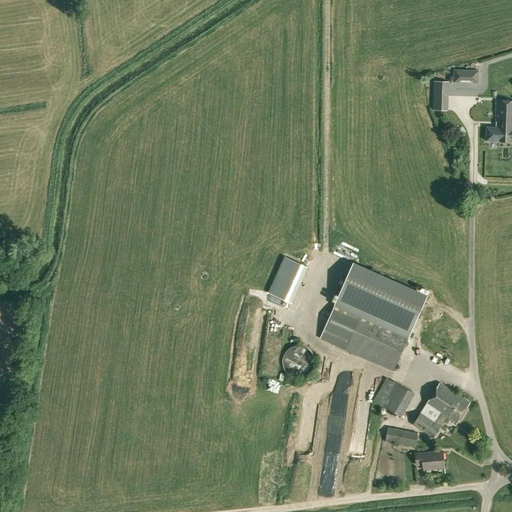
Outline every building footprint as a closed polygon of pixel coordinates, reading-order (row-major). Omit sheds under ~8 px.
[(433,110),(448,110),(449,81),(434,81),(433,110)] [(486,140),(511,140),(511,101),(496,101),(495,121),(496,121),(495,127),(487,127),(486,140)] [(444,332),(417,317),(427,296),(352,264),(320,337),(395,370),(406,344),(432,356),(444,332)] [(270,345),(282,346),(283,335),(270,334),(270,345)] [(283,357),(283,358),(283,360),(283,361),(283,363),(283,364),(283,365),(284,367),(284,368),(285,369),(285,371),(286,372),(287,373),(288,374),(289,375),(290,376),(292,376),(293,377),(294,377),(296,378),(297,378),(298,378),(300,378),(301,378),(303,378),(304,377),(305,377),(307,376),(308,375),(309,375),(310,374),(311,373),(312,372),(313,371),(314,369),(314,368),(315,367),(315,365),(315,364),(315,363),(315,361),(315,360),(315,358),(315,357),(314,356),(314,354),(313,353),(312,352),(311,351),(310,350),(309,349),(308,348),(307,347),(305,347),(304,346),(303,346),(301,345),(300,345),(298,345),(297,345),(295,346),(294,346),(293,347),(291,347),(290,348),(289,349),(288,350),(287,351),(286,352),(285,353),(284,354),(284,356),(283,357)] [(382,405),(401,416),(415,393),(395,382),(394,381),(393,382),(387,377),(374,400),(382,405)] [(412,424),(432,438),(447,417),(456,423),(469,402),(439,383),(426,403),(440,412),(435,421),(421,411),(412,424)] [(386,441),(414,446),(416,432),(388,427),(386,441)] [(423,464),(424,469),(445,467),(443,451),(416,454),(417,464),(423,464)] [(429,487),(439,485),(435,473),(426,476),(429,487)]
